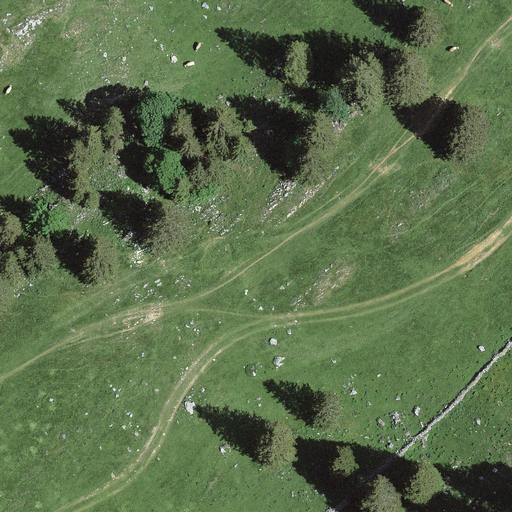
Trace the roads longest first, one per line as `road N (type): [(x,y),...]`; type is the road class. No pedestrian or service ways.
road 1 (track): [(150,316),(333,210),(407,156),(511,24)]
road 2 (track): [(67,511),(134,472),(214,350),(271,322)]
road 3 (track): [(511,226),(438,286),(390,308),(271,322)]
